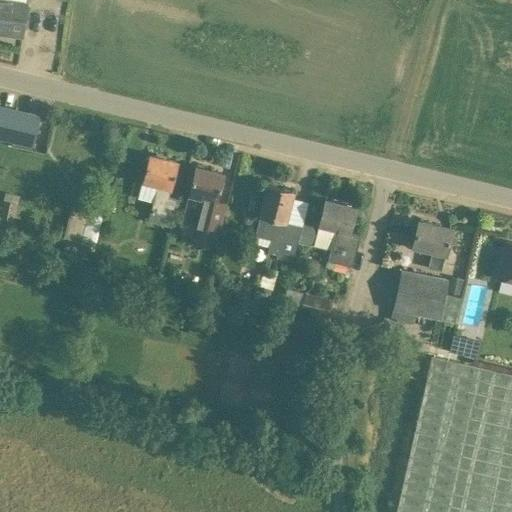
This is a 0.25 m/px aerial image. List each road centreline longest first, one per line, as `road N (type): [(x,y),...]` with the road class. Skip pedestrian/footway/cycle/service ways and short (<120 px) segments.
road 1 (unclassified): [(392,170),(0,78)]
road 2 (unclassified): [(337,511),(339,369),(392,170)]
road 3 (track): [(440,0),(392,170)]
road 4 (unclassified): [(511,199),(392,170)]
